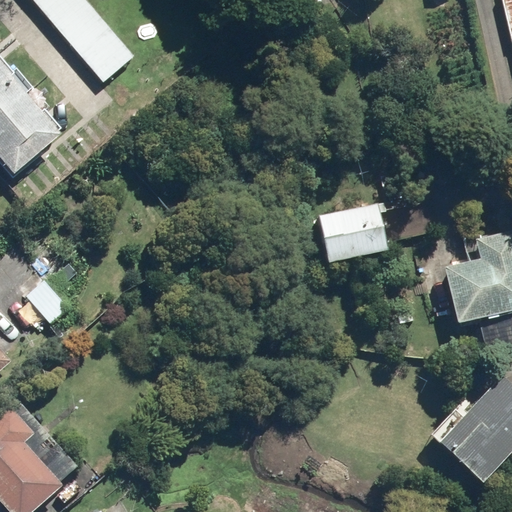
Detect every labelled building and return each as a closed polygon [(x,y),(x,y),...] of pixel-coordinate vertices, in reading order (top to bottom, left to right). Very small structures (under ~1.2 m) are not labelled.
[(90,0),(35,0),(105,84),(138,57),(90,0)] [(511,0),(503,0),(511,43),(511,42),(511,0)] [(0,50),(0,150),(19,173),(68,132),(0,50)] [(384,201),(326,215),(337,261),(395,247),(384,201)] [(485,255),(450,264),(464,321),(511,309),(511,230),(481,239),(485,255)] [(21,240),(0,257),(0,260),(52,323),(75,304),(63,289),(86,271),(58,237),(35,256),(21,240)] [(511,314),(482,320),(489,353),(511,348),(511,314)] [(0,371),(12,361),(0,346),(0,371)] [(511,379),(506,375),(477,406),(467,397),(435,431),(450,445),(452,442),(492,479),(511,457),(511,379)] [(15,408),(12,405),(0,416),(0,495),(14,511),(39,511),(70,485),(66,480),(83,466),(24,400),(15,408)]
